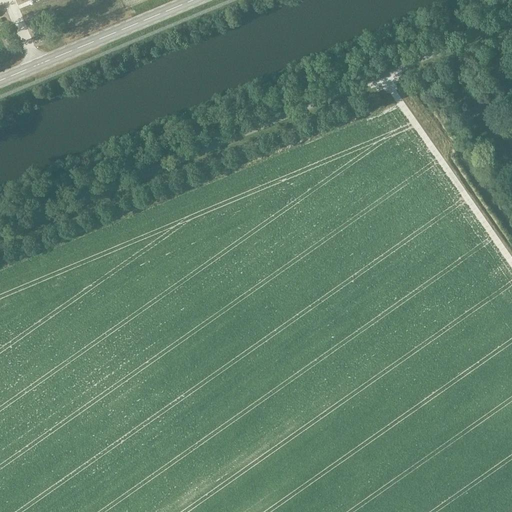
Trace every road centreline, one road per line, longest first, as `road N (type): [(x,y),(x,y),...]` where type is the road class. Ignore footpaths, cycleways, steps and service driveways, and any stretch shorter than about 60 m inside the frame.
road 1 (unclassified): [(0,230),(511,17)]
road 2 (primary): [(0,81),(194,0)]
